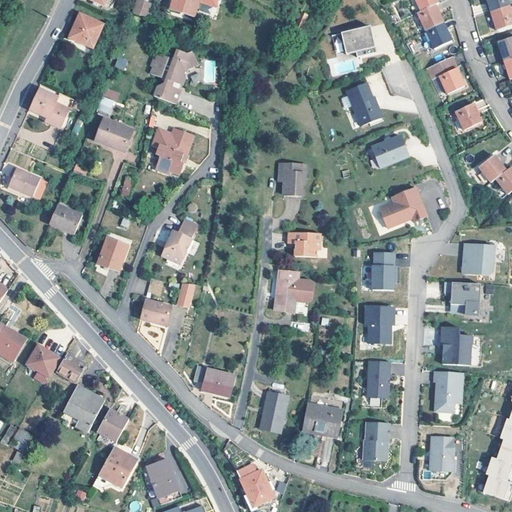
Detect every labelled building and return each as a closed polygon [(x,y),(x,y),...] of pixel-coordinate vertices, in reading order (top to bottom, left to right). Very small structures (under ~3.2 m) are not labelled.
[(175,0),(173,11),(194,17),(199,2),(216,7),(218,0),(175,0)] [(420,0),(424,8),(439,2),(438,0),(420,0)] [(488,0),(492,11),(511,6),(508,0),(488,0)] [(137,3),(133,16),(144,19),(147,19),(150,6),(137,3)] [(427,29),(444,21),(436,4),(419,12),(427,29)] [(492,11),(498,29),(498,30),(511,26),(511,7),(511,6),(492,11)] [(99,24),(76,14),(72,24),(74,26),(69,37),(89,47),(99,24)] [(452,40),(444,21),(427,29),(435,48),(452,40)] [(371,27),(368,28),(374,54),(377,53),(371,27)] [(357,58),(374,54),(368,28),(341,34),(346,55),(356,53),(357,58)] [(335,53),(344,52),(341,33),(333,35),(335,53)] [(506,60),(511,57),(511,37),(501,41),(506,60)] [(467,86),(454,55),(429,66),(434,78),(442,75),(450,93),(467,86)] [(117,57),(115,67),(125,69),(127,59),(117,57)] [(194,74),(187,61),(183,63),(173,60),(166,76),(162,74),(164,67),(154,63),(151,70),(149,69),(146,75),(149,76),(146,83),(157,87),(160,80),(164,82),(160,93),(152,96),(149,105),(170,114),(176,99),(167,96),(168,91),(174,94),(179,81),(194,74)] [(345,93),(359,128),(368,124),(369,127),(382,122),(373,99),(371,100),(365,85),(345,93)] [(57,97),(40,90),(30,111),(35,113),(33,118),(44,124),(46,118),(49,119),(48,122),(62,128),(70,109),(55,103),(57,97)] [(123,96),(109,90),(107,97),(121,103),(123,96)] [(82,104),(75,101),(73,106),(80,109),(82,104)] [(483,122),(475,104),(458,112),(465,130),(483,122)] [(95,140),(114,149),(115,146),(125,150),(133,129),(104,118),(95,140)] [(194,137),(173,128),(171,134),(158,130),(152,147),(157,149),(156,155),(161,158),(157,167),(163,169),(162,171),(169,174),(170,172),(179,176),(183,164),(180,163),(183,156),(186,157),(194,137)] [(380,168),(409,157),(401,137),(372,148),(380,168)] [(496,178),(506,170),(495,154),(479,166),(491,181),(496,178)] [(304,165),(278,164),(277,173),(283,173),(282,183),(282,195),(299,196),(300,174),(304,174),(304,165)] [(511,166),(506,170),(496,178),(508,195),(511,191),(511,166)] [(41,180),(17,170),(10,187),(24,192),(33,197),(41,180)] [(135,181),(126,178),(120,196),(129,199),(135,181)] [(8,191),(22,196),(24,192),(10,187),(8,191)] [(427,217),(416,188),(392,198),(394,203),(380,209),(388,229),(406,222),(405,219),(411,216),(412,219),(413,222),(427,217)] [(50,224),(74,235),(83,215),(59,204),(50,224)] [(129,223),(123,220),(120,227),(127,229),(129,223)] [(161,257),(179,265),(197,227),(184,220),(177,233),(173,232),(161,257)] [(322,234),(290,232),(290,243),(296,244),(295,256),(317,258),(318,250),(321,250),(322,234)] [(128,246),(107,238),(98,265),(118,273),(128,246)] [(493,248),(463,246),(462,265),(465,265),(464,275),(488,277),(492,273),(493,248)] [(372,290),(397,290),(396,252),(371,252),(372,290)] [(298,275),(285,273),(284,282),(278,281),(275,313),(294,315),(296,303),(306,304),(308,304),(312,301),(314,285),(310,283),(298,281),(298,275)] [(151,278),(147,294),(160,297),(164,282),(151,278)] [(0,302),(8,290),(0,284),(0,302)] [(182,284),(177,307),(187,309),(192,286),(182,284)] [(480,286),(444,284),(443,294),(450,295),(449,308),(458,309),(458,315),(478,317),(480,286)] [(139,321),(166,328),(171,309),(144,302),(139,321)] [(394,344),(393,305),(365,305),(365,344),(394,344)] [(0,355),(12,363),(26,341),(11,333),(10,334),(3,331),(5,328),(0,325),(0,355)] [(472,338),(459,337),(459,330),(441,329),(440,347),(442,347),(445,348),(445,354),(442,357),(441,366),(469,368),(470,347),(471,347),(472,338)] [(44,350),(38,347),(27,365),(28,366),(26,368),(33,373),(35,370),(48,378),(60,357),(46,348),(44,350)] [(85,366),(67,355),(57,373),(59,374),(68,380),(75,384),(85,366)] [(390,364),(369,362),(366,399),(387,400),(388,386),(387,386),(387,382),(389,382),(390,364)] [(205,369),(197,367),(194,382),(202,384),(205,369)] [(234,375),(207,369),(203,392),(229,398),(234,375)] [(462,375),(433,373),(433,383),(435,384),(435,393),(437,393),(436,398),(434,399),(433,413),(452,414),(452,405),(460,405),(462,375)] [(59,419),(88,434),(102,409),(92,403),(95,398),(93,398),(76,388),(59,419)] [(229,398),(203,392),(202,395),(229,401),(229,398)] [(287,398),(267,394),(259,431),(279,435),(283,416),(287,398)] [(344,403),(309,397),(308,406),(337,413),(341,413),(344,403)] [(105,404),(95,398),(92,403),(102,409),(105,404)] [(337,413),(308,406),(302,431),(318,434),(320,435),(320,432),(333,434),(337,413)] [(129,422),(109,411),(97,434),(116,444),(129,422)] [(362,462),(383,463),(385,461),(386,451),(384,448),(384,443),(387,443),(388,425),(365,424),(364,441),(363,441),(362,462)] [(18,429),(11,425),(0,444),(7,447),(18,429)] [(33,436),(20,428),(8,448),(15,451),(23,454),(33,436)] [(452,438),(432,437),(431,456),(433,456),(433,460),(430,460),(430,471),(432,471),(431,480),(446,481),(447,472),(454,473),(456,473),(456,460),(454,460),(455,449),(451,449),(452,438)] [(511,445),(506,443),(503,451),(506,452),(502,464),(511,467),(511,445)] [(137,462),(114,449),(99,475),(111,482),(123,488),(137,462)] [(147,469),(161,506),(182,498),(168,461),(147,469)] [(511,467),(502,464),(494,461),(491,468),(494,469),(490,478),(491,478),(511,486),(511,483),(511,467)] [(254,475),(251,468),(235,476),(241,490),(244,488),(254,509),(265,503),(272,500),(268,494),(273,492),(271,489),(267,491),(258,473),(254,475)] [(271,489),(263,472),(258,473),(267,491),(271,489)] [(108,487),(109,485),(111,482),(99,475),(96,480),(108,487)] [(511,486),(491,478),(488,486),(491,487),(487,496),(508,504),(511,495),(511,494),(511,486)] [(111,482),(109,485),(121,491),(123,488),(111,482)] [(254,509),(244,488),(241,490),(237,491),(247,511),(257,511),(267,507),(265,503),(254,509)] [(77,490),(76,498),(84,500),(86,492),(77,490)]
